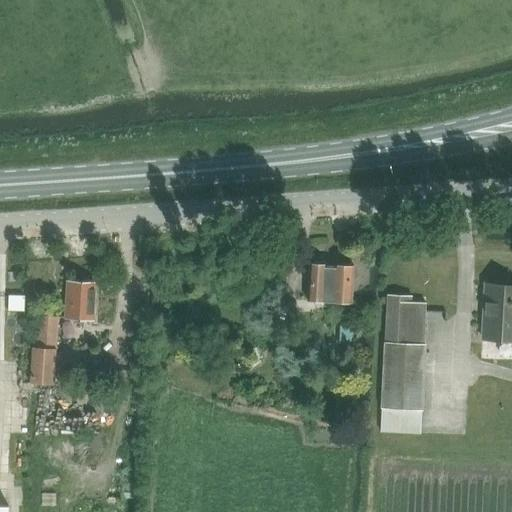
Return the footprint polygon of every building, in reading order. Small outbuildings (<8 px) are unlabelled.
[(325,306),(337,307),(337,302),(350,304),(353,268),(311,265),(309,301),(325,302),(325,306)] [(66,318),(93,320),(95,286),(91,285),(88,280),(84,280),(81,284),(69,283),(66,318)] [(485,284),(482,339),(511,340),(511,285),(508,282),(499,281),(496,285),(485,284)] [(381,407),(423,410),(426,343),(424,343),(426,302),(412,301),(412,295),(387,294),(381,407)] [(33,349),(31,384),(53,385),(57,318),(38,317),(36,349),(33,349)] [(338,343),(360,344),(361,325),(339,324),(338,343)] [(36,418),(55,413),(50,395),(31,400),(36,418)]
